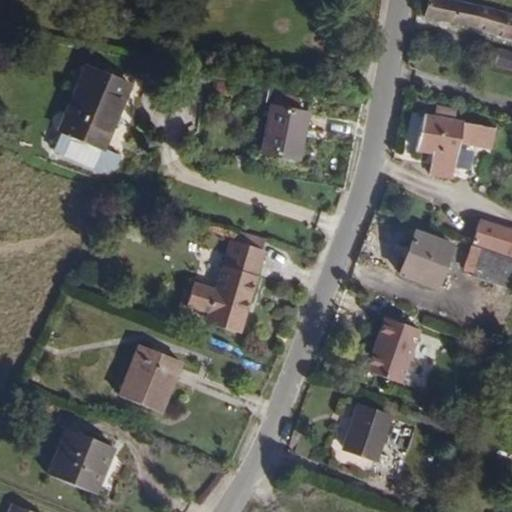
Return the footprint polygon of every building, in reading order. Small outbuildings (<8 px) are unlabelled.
[(511,34),(511,10),(488,4),(471,0),(421,0),(418,11),(511,34)] [(511,65),(511,48),(493,44),(489,60),(511,65)] [(127,104),(137,80),(92,61),(63,127),(67,128),(58,149),(102,167),(108,168),(115,166),(121,163),(126,151),(106,144),(123,103),(127,104)] [(0,105),(11,73),(0,69),(0,105)] [(304,157),(313,108),(275,101),(265,149),(304,157)] [(486,145),(489,124),(416,110),(409,146),(427,150),(424,170),(447,174),(454,138),(486,145)] [(511,226),(474,215),(466,239),(511,254),(511,226)] [(430,283),(447,239),(409,226),(393,269),(430,283)] [(245,327),(270,246),(236,236),(221,285),(198,279),(190,301),(213,308),(211,317),(245,327)] [(508,284),(511,270),(511,254),(466,239),(457,265),(466,268),(465,271),(508,284)] [(400,364),(415,325),(380,312),(365,351),(400,364)] [(165,407),(186,356),(146,340),(124,391),(165,407)] [(395,379),(400,364),(365,351),(360,365),(395,379)] [(369,455),(384,411),(351,400),(336,443),(369,455)] [(101,491),(120,444),(71,424),(53,470),(101,491)] [(305,481),(307,474),(292,469),(290,476),(305,481)] [(49,511),(50,511),(19,499),(13,511),(49,511)]
